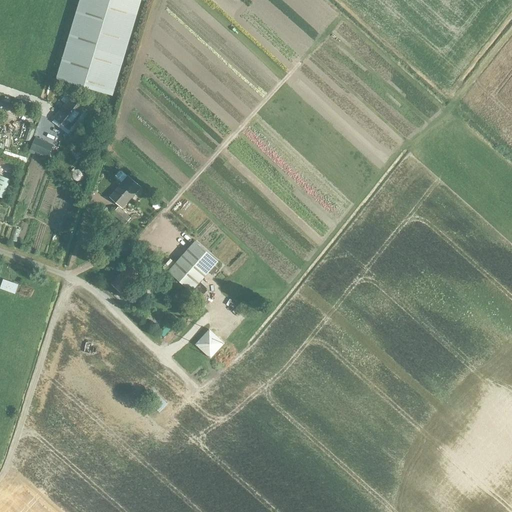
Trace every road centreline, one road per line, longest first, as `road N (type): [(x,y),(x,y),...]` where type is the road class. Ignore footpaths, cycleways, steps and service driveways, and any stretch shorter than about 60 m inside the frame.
road 1 (track): [(0,479),(67,275)]
road 2 (track): [(382,171),(456,100),(511,30)]
road 3 (track): [(81,282),(197,392)]
